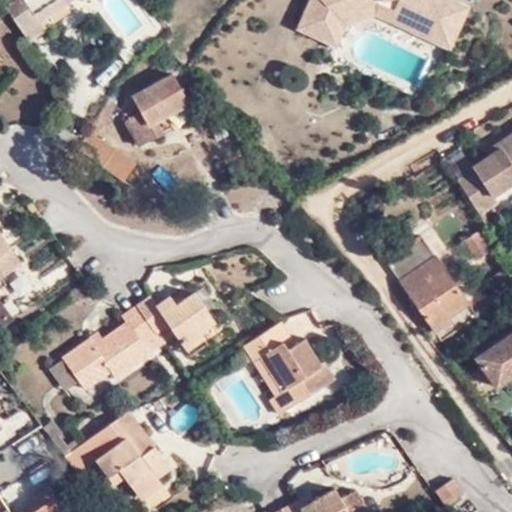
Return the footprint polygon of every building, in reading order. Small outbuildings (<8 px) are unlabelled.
[(0,3),(7,12),(29,45),(44,35),(40,28),(34,20),(57,4),(62,11),(65,9),(78,0),(1,0),(0,1),(0,3)] [(376,5),(454,44),(469,12),(445,0),(314,0),(301,29),(338,46),(347,26),(345,17),(376,5)] [(40,28),(44,35),(72,18),(65,9),(62,11),(57,4),(34,20),(40,28)] [(450,52),(454,44),(376,5),(345,17),(347,26),(375,16),(450,52)] [(156,128),(164,123),(195,104),(178,74),(136,98),(146,118),(131,126),(143,149),(162,138),(156,128)] [(169,134),(164,123),(156,128),(162,138),(169,134)] [(237,135),(217,148),(223,162),(227,159),(234,170),(251,159),(237,135)] [(480,169),(463,180),(483,211),(501,200),(498,196),(511,186),(511,137),(505,142),(504,149),(478,165),(480,169)] [(100,155),(119,169),(128,156),(109,142),(100,155)] [(119,169),(117,171),(136,186),(146,170),(129,155),(128,156),(119,169)] [(471,243),(483,262),(499,252),(487,233),(471,243)] [(384,259),(400,283),(440,259),(423,235),(384,259)] [(0,273),(16,262),(0,236),(0,273)] [(440,259),(400,283),(436,335),(455,324),(451,316),(470,304),(440,259)] [(490,279),(504,303),(511,299),(511,278),(508,270),(490,279)] [(153,307),(141,316),(153,335),(166,327),(187,359),(206,347),(198,333),(212,324),(193,295),(159,316),(153,307)] [(153,335),(141,316),(135,306),(120,315),(124,323),(98,340),(90,346),(85,340),(56,358),(77,390),(105,373),(110,381),(145,358),(137,345),(153,335)] [(236,316),(243,334),(268,323),(261,306),(236,316)] [(174,340),(166,327),(153,335),(162,348),(174,340)] [(277,400),(286,414),(322,392),(296,349),(287,354),(270,328),(227,354),(261,410),(277,400)] [(94,334),(85,340),(90,346),(98,340),(94,334)] [(162,348),(153,335),(137,345),(145,358),(162,348)] [(511,381),(511,337),(478,359),(499,390),(511,381)] [(270,424),(286,414),(277,400),(261,410),(270,424)] [(112,475),(116,481),(133,505),(156,490),(151,483),(147,476),(160,467),(147,450),(141,453),(130,438),(136,433),(121,413),(98,431),(112,450),(89,467),(101,483),(112,475)] [(45,423),(36,429),(57,459),(73,448),(67,441),(58,446),(51,436),(53,435),(45,423)] [(164,473),(160,467),(147,476),(151,483),(164,473)] [(105,488),(116,481),(112,475),(101,483),(105,488)] [(428,499),(433,511),(456,497),(447,486),(428,499)] [(56,511),(45,493),(32,502),(35,506),(38,511),(26,511),(25,511),(56,511)] [(331,502),(308,511),(322,511),(333,508),(331,502)]
